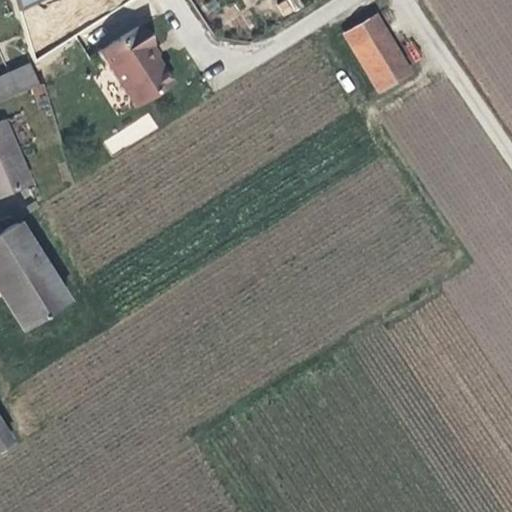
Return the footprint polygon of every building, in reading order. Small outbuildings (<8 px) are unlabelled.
[(299,0),(281,0),(278,1),(282,14),(302,8),(299,0)] [(372,19),(343,36),(375,92),(406,74),(372,19)] [(137,31),(94,57),(126,112),(165,89),(144,53),(149,50),(137,31)] [(32,65),(0,75),(0,99),(39,87),(32,65)] [(103,140),(111,154),(157,128),(149,114),(103,140)] [(0,121),(0,194),(26,185),(0,121)] [(13,226),(38,210),(34,203),(0,223),(0,227),(3,232),(13,226)] [(64,309),(13,226),(3,232),(0,233),(0,303),(20,336),(64,309)] [(10,445),(4,435),(0,429),(0,441),(4,448),(10,445)]
